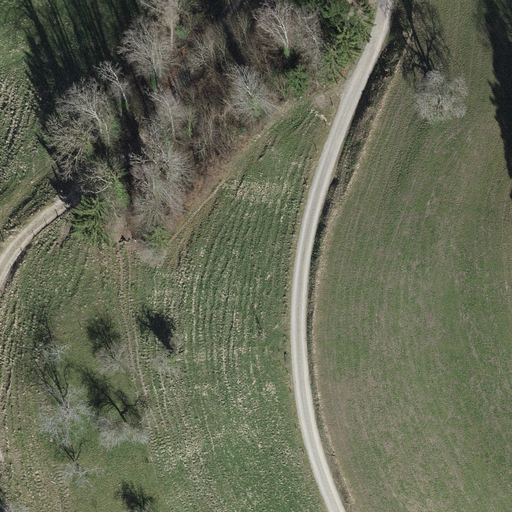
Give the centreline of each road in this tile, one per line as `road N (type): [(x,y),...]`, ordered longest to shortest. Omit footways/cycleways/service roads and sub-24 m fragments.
road 1 (track): [(335,511),(308,424),(301,281),(385,0)]
road 2 (track): [(238,0),(161,129),(120,173),(56,208),(7,255),(0,278)]
